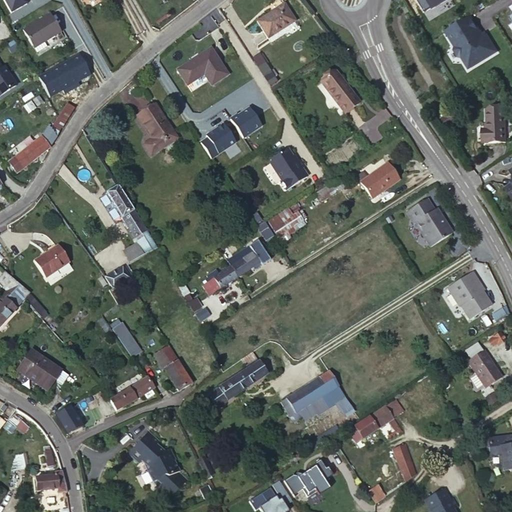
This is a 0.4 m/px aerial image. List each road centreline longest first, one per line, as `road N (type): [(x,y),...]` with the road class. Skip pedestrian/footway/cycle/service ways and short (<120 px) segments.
road 1 (residential): [(0,217),(26,200),(81,112),(212,0)]
road 2 (tertiary): [(388,85),(511,280)]
road 3 (track): [(382,511),(444,445),(511,404)]
road 4 (residential): [(76,511),(66,450),(43,417),(0,390)]
